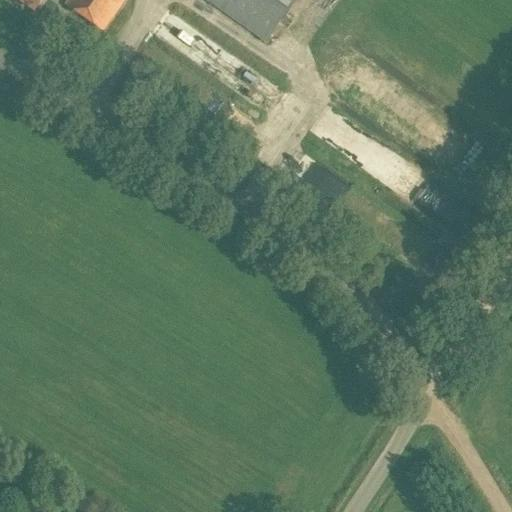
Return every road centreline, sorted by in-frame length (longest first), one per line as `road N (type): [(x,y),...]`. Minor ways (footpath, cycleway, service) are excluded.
road 1 (unclassified): [(353,511),(425,391),(356,294),(290,239),(0,57)]
road 2 (track): [(511,270),(425,391),(503,511)]
